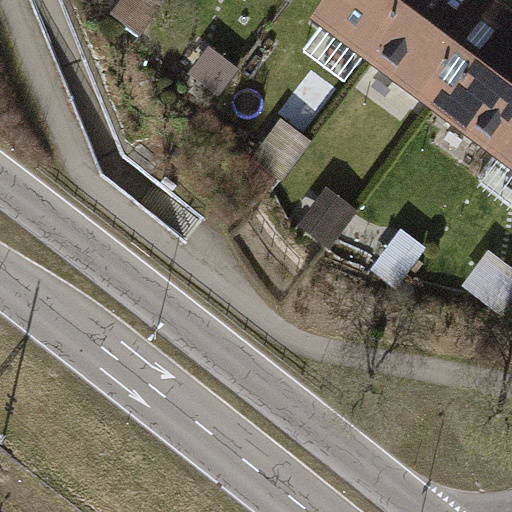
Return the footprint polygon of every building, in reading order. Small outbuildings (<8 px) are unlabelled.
[(157,0),(122,0),(112,15),(135,31),(157,0)] [(419,0),(329,0),(309,28),(368,71),(419,0)] [(506,4),(500,0),(419,0),(368,71),(428,113),(506,4)] [(511,121),(511,8),(506,4),(428,113),(487,156),(511,121)] [(244,65),(212,42),(191,72),(223,95),(244,65)] [(313,141),(283,120),(254,161),(283,182),(313,141)] [(511,121),(487,156),(511,174),(511,121)] [(357,209),(328,188),(299,229),(328,249),(357,209)] [(423,254),(399,237),(378,266),(402,283),(423,254)] [(511,267),(489,250),(461,287),(511,325),(511,267)]
